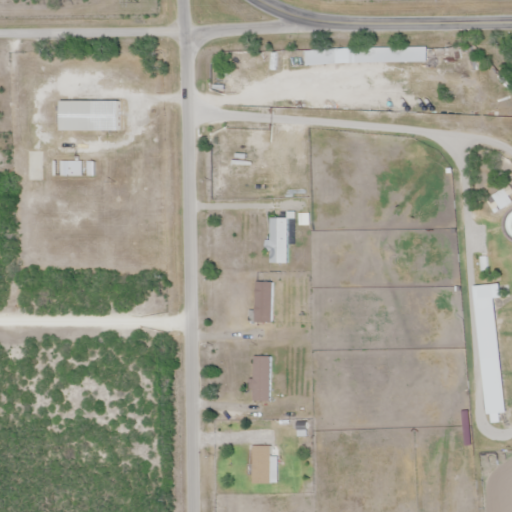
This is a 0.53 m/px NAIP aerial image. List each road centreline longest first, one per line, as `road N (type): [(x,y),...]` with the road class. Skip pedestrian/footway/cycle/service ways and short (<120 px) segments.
road 1 (residential): [(194,511),(186,38)]
road 2 (residential): [(186,38),(169,3),(0,1)]
road 3 (tertiary): [(341,20),(511,17)]
road 4 (residential): [(186,38),(341,20)]
